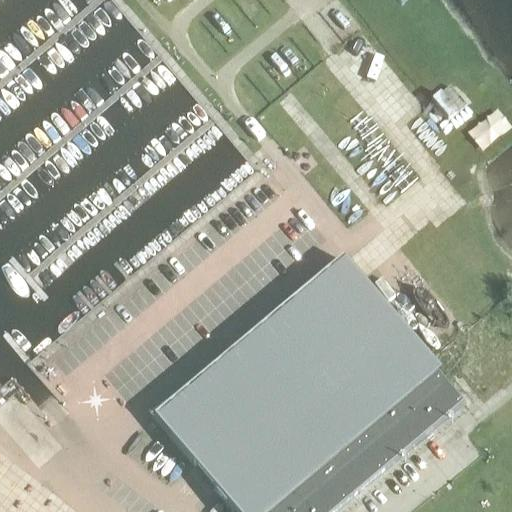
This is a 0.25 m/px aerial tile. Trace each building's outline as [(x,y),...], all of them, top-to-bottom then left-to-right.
[(466,109),(450,89),(432,105),(448,124),(466,109)] [(511,282),(466,228),(378,302),(491,438),(511,420),(511,282)] [(345,263),(155,422),(230,511),(240,511),(345,424),(424,358),(345,263)] [(425,359),(424,358),(345,424),(385,472),(464,405),(451,389),(425,359)] [(240,511),(337,511),(385,472),(345,424),(240,511)]
